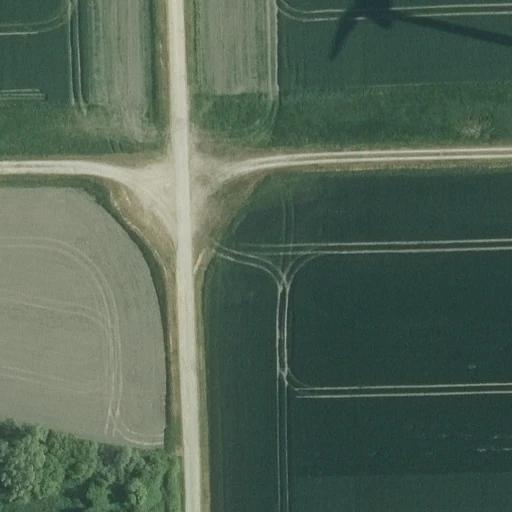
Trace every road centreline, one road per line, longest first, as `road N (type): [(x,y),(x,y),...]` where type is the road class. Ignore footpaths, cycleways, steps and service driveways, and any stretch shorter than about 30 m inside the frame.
road 1 (unclassified): [(194,511),(177,0)]
road 2 (track): [(183,178),(511,166)]
road 3 (track): [(182,164),(0,168)]
